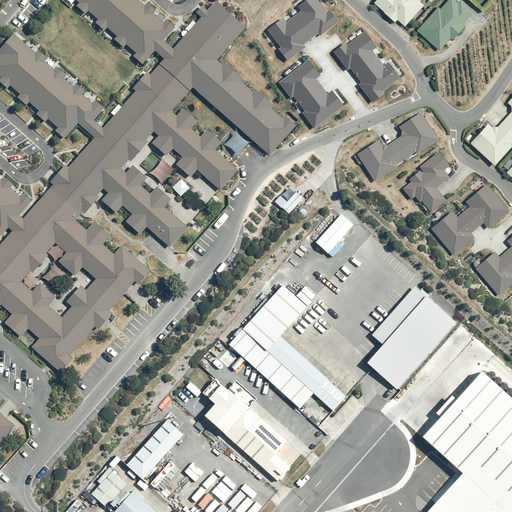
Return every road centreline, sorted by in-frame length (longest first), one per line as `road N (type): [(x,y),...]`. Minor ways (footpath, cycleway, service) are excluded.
road 1 (residential): [(431,93),(281,157),(255,178),(209,267),(22,487)]
road 2 (unknown): [(319,141),(335,207),(367,256),(361,310),(374,401),(356,437)]
road 3 (residential): [(351,0),(398,43),(431,93)]
